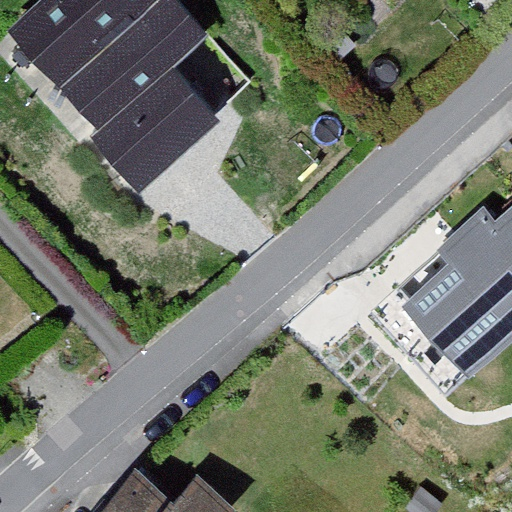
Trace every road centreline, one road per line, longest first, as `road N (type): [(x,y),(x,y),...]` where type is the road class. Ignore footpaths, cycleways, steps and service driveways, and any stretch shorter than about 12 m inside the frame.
road 1 (residential): [(511,73),(6,511)]
road 2 (unknown): [(0,227),(151,386)]
